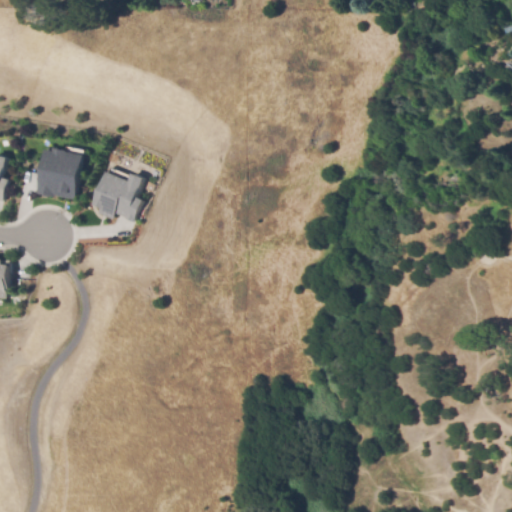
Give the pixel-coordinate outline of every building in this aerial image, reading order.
[(85,155),(75,198),(55,193),(54,200),(37,196),(47,154),(54,156),(55,154),(65,156),(67,151),(85,155)] [(0,200),(5,202),(11,179),(4,178),(9,157),(0,155),(0,200)] [(129,181),(132,173),(145,179),(137,198),(145,201),(136,222),(116,213),(114,220),(99,213),(101,208),(94,205),(107,172),(129,181)] [(150,181),(156,183),(153,191),(147,188),(150,181)] [(0,259),(11,260),(10,299),(0,298),(0,259)]
